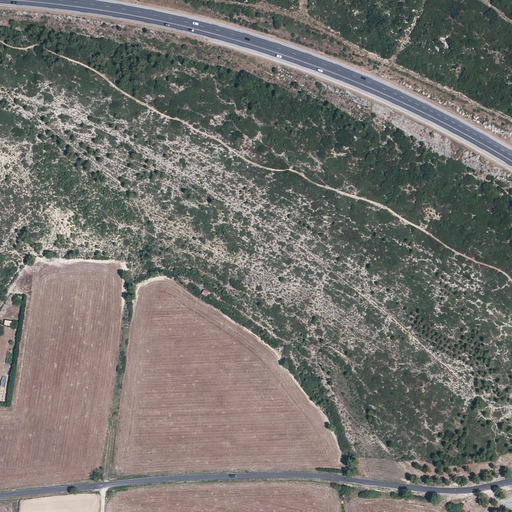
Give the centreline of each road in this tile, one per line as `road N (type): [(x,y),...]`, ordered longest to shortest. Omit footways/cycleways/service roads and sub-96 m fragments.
road 1 (track): [(511,280),(385,207),(251,163),(85,66),(0,40)]
road 2 (tertiary): [(0,495),(190,477),(328,477),(465,491),(511,481)]
road 3 (primary): [(465,132),(233,38),(22,0)]
